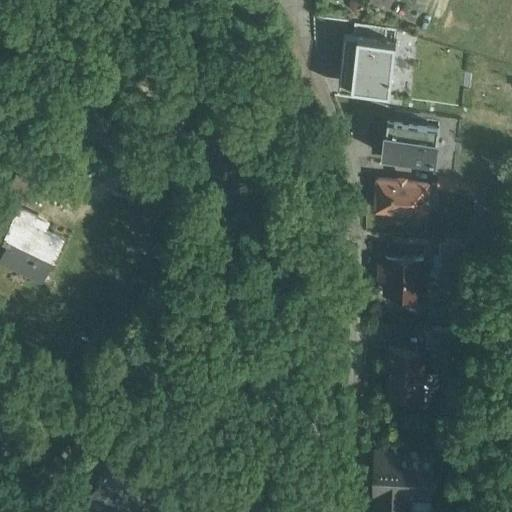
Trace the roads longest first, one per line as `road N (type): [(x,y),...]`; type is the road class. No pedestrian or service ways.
road 1 (residential): [(0,86),(246,214),(267,248),(312,390),(337,511)]
road 2 (residential): [(345,511),(350,185),(306,63),(307,10)]
